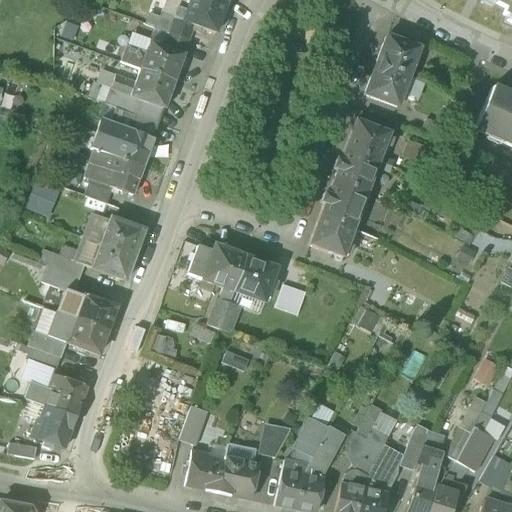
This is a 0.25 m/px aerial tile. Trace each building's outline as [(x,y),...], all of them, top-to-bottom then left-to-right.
[(174,19),(181,22),(188,0),(165,0),(160,14),(174,19)] [(214,35),(225,8),(203,0),(188,0),(181,22),(193,27),(214,35)] [(494,3),(506,10),(509,0),(494,0),(495,0),(494,3)] [(153,29),(168,35),(170,29),(174,19),(160,14),(159,18),(148,14),(143,25),(153,29)] [(176,37),(188,42),(193,27),(181,22),(178,32),(176,37)] [(78,28),(65,23),(59,38),(73,43),(78,28)] [(168,35),(153,29),(148,41),(149,41),(148,44),(161,49),(165,37),(167,38),(168,35)] [(170,29),(168,35),(176,37),(178,32),(170,29)] [(149,41),(148,41),(131,34),(125,48),(144,55),(148,44),(149,41)] [(161,49),(170,52),(176,37),(168,35),(167,38),(165,37),(161,49)] [(188,42),(176,37),(170,52),(182,57),(188,42)] [(385,38),(374,67),(407,79),(418,50),(385,38)] [(144,55),(138,71),(172,84),(182,57),(170,52),(161,49),(148,44),(144,55)] [(118,64),(138,71),(144,55),(125,48),(125,47),(118,64)] [(396,108),(407,79),(374,67),(363,96),(396,108)] [(138,71),(133,84),(128,98),(139,102),(162,111),(172,84),(138,71)] [(99,72),(94,86),(108,91),(113,77),(99,72)] [(110,92),(128,98),(133,84),(113,77),(108,91),(110,92)] [(450,102),(461,107),(471,85),(460,80),(450,102)] [(86,100),(104,107),(110,92),(108,91),(94,86),(91,85),(86,100)] [(473,132),(511,148),(511,99),(491,90),(473,132)] [(133,117),(139,102),(128,98),(110,92),(104,107),(114,110),(133,117)] [(139,102),(133,117),(157,126),(162,111),(139,102)] [(108,125),(128,132),(133,117),(114,110),(108,125)] [(9,114),(0,112),(0,123),(6,125),(9,114)] [(151,141),(157,126),(133,117),(128,132),(151,141)] [(89,150),(94,152),(141,169),(151,141),(128,132),(108,125),(99,121),(94,136),(89,150)] [(419,133),(444,143),(450,130),(425,121),(419,133)] [(354,122),(343,150),(378,163),(384,147),(389,149),(392,141),(387,139),(389,135),(354,122)] [(57,138),(89,150),(94,136),(63,124),(57,138)] [(343,150),(331,184),(366,197),(378,163),(343,150)] [(131,197),(141,169),(94,152),(89,166),(88,166),(83,179),(84,180),(83,184),(87,186),(98,190),(100,186),(107,188),(107,189),(111,190),(117,193),(117,192),(131,197)] [(385,159),(383,165),(391,168),(393,162),(385,159)] [(389,174),(391,168),(383,165),(381,171),(389,174)] [(59,192),(34,182),(23,211),(47,221),(59,192)] [(331,184),(318,218),(353,231),(366,197),(331,184)] [(83,198),(105,206),(111,190),(107,189),(107,188),(100,186),(98,190),(87,186),(83,198)] [(416,219),(423,223),(429,212),(422,208),(416,219)] [(80,238),(100,245),(108,222),(89,215),(80,238)] [(342,259),(353,231),(318,218),(308,247),(342,259)] [(108,222),(100,245),(133,258),(143,232),(109,220),(108,222)] [(83,267),(90,271),(100,245),(80,238),(76,251),(72,262),(83,267)] [(124,283),(133,258),(100,245),(90,271),(124,283)] [(58,258),(72,262),(76,251),(62,246),(58,258)] [(214,247),(211,253),(201,282),(220,289),(232,293),(244,258),(214,247)] [(186,276),(201,282),(211,253),(197,248),(186,276)] [(9,255),(0,251),(0,265),(2,267),(9,255)] [(37,265),(47,269),(51,255),(41,251),(37,265)] [(51,255),(47,269),(79,280),(83,267),(72,262),(58,258),(51,255)] [(275,270),(244,258),(232,293),(262,305),(267,292),(272,294),(276,285),(270,283),(275,270)] [(73,295),(79,280),(47,269),(41,285),(49,287),(63,293),(67,294),(67,293),(73,295)] [(49,287),(41,309),(55,314),(63,293),(49,287)] [(304,295),(282,287),(274,309),(296,317),(304,295)] [(228,304),(232,293),(220,289),(216,300),(228,304)] [(55,314),(55,315),(74,321),(83,298),(73,295),(67,293),(67,294),(63,293),(55,314)] [(262,305),(232,293),(228,304),(239,309),(258,316),(262,305)] [(83,298),(74,321),(106,333),(114,310),(83,298)] [(206,326),(218,331),(228,304),(216,300),(206,326)] [(239,309),(228,304),(218,331),(229,335),(239,309)] [(32,332),(47,338),(55,315),(55,314),(41,309),(32,332)] [(365,311),(359,328),(379,335),(385,317),(365,311)] [(55,315),(47,338),(66,345),(74,321),(55,315)] [(97,357),(106,333),(74,321),(66,345),(97,357)] [(191,338),(212,346),(216,335),(195,327),(191,338)] [(59,361),(66,345),(47,338),(32,332),(26,348),(29,349),(59,361)] [(172,341),(156,335),(149,354),(174,363),(177,353),(172,341)] [(15,351),(27,355),(29,349),(26,348),(17,345),(15,351)] [(25,361),(54,372),(59,361),(29,349),(27,355),(25,361)] [(248,362),(226,352),(221,364),(243,374),(248,362)] [(54,372),(25,361),(17,380),(29,385),(45,391),(51,376),(53,376),(54,372)] [(498,369),(484,361),(473,379),(487,388),(498,369)] [(511,371),(505,368),(501,376),(509,381),(511,374),(511,371)] [(51,376),(45,391),(46,391),(46,393),(48,394),(43,408),(74,420),(86,388),(53,376),(51,376)] [(501,376),(493,391),(501,396),(509,381),(501,376)] [(27,402),(43,408),(48,394),(46,393),(46,391),(45,391),(29,385),(23,401),(27,402)] [(485,406),(483,409),(493,414),(502,397),(501,396),(493,391),(485,406)] [(475,400),(457,432),(468,438),(472,430),(483,409),(485,406),(475,400)] [(43,408),(27,402),(19,421),(33,426),(35,422),(37,423),(43,408)] [(317,405),(309,421),(326,430),(334,415),(317,405)] [(62,450),(74,420),(43,408),(37,423),(35,422),(33,426),(29,438),(62,450)] [(178,441),(193,447),(205,413),(190,408),(178,441)] [(369,409),(355,435),(365,441),(366,441),(369,434),(380,414),(369,409)] [(472,430),(482,435),(490,420),(493,414),(483,409),(472,430)] [(369,434),(386,442),(396,423),(380,414),(369,434)] [(490,420),(482,435),(491,440),(497,443),(504,428),(490,420)] [(273,507),(294,511),(301,477),(326,430),(309,421),(293,450),(296,452),(290,464),(283,462),(273,506),(273,507)] [(261,457),(274,460),(290,431),(268,426),(261,457)] [(401,467),(412,472),(414,467),(421,449),(426,433),(418,429),(410,442),(401,467)] [(326,430),(301,477),(318,481),(341,438),(326,430)] [(469,470),(474,473),(491,440),(482,435),(472,430),(468,438),(455,462),(455,463),(469,470)] [(444,457),(455,462),(468,438),(457,432),(444,457)] [(414,483),(430,488),(435,473),(441,455),(438,454),(443,440),(435,436),(426,433),(421,449),(414,467),(418,469),(414,483)] [(345,476),(341,486),(361,490),(383,447),(386,442),(369,434),(366,441),(365,441),(355,459),(359,461),(356,467),(353,471),(348,472),(345,476)] [(355,459),(365,441),(355,435),(345,454),(353,464),(356,467),(359,461),(355,459)] [(6,456),(33,461),(36,449),(8,444),(6,456)] [(208,445),(205,456),(208,457),(208,459),(223,463),(224,459),(226,448),(208,445)] [(226,448),(224,459),(252,465),(255,453),(226,447),(226,448)] [(383,447),(361,490),(386,496),(387,493),(396,476),(397,467),(401,457),(383,447)] [(184,488),(216,494),(223,463),(208,459),(208,457),(205,456),(192,453),(191,456),(184,488)] [(490,489),(492,490),(505,466),(492,458),(478,482),(490,489)] [(224,459),(223,463),(216,494),(216,495),(249,502),(256,466),(252,465),(224,459)] [(469,470),(455,463),(445,476),(450,483),(458,485),(469,470)] [(511,474),(511,469),(505,466),(492,490),(501,495),(511,474)] [(445,476),(435,473),(430,488),(435,490),(445,476)] [(494,505),(511,511),(511,474),(501,495),(494,505)] [(445,476),(435,490),(455,496),(454,497),(462,499),(466,487),(458,485),(450,483),(445,476)] [(314,511),(321,482),(318,481),(301,477),(294,511),(298,511),(314,511)] [(427,511),(435,490),(430,488),(414,483),(405,511),(427,511)] [(355,511),(361,490),(341,486),(334,511),(355,511)] [(494,505),(501,495),(492,490),(490,489),(483,502),(494,505)] [(382,511),(386,496),(361,490),(355,511),(382,511)] [(449,511),(454,497),(455,496),(435,490),(427,511),(449,511)] [(511,511),(494,505),(483,502),(479,511),(511,511)]
